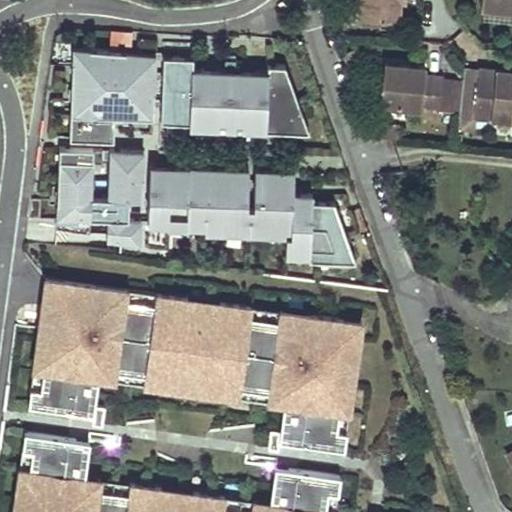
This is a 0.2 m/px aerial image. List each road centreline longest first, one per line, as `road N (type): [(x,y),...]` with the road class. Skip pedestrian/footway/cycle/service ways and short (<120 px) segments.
road 1 (residential): [(490,511),(306,0)]
road 2 (unclassified): [(0,23),(61,3),(172,17),(252,0)]
road 3 (residential): [(0,78),(13,128),(0,277)]
road 4 (unknown): [(364,164),(404,156),(511,162)]
